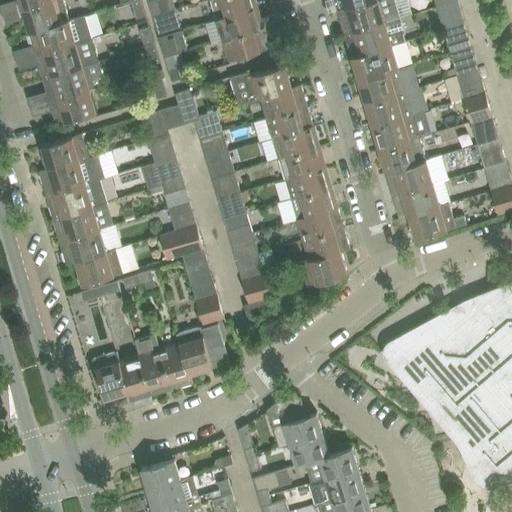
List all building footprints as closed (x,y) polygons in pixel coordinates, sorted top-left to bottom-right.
[(65,0),(48,0),(23,7),(26,17),(30,31),(71,18),(65,0)] [(132,0),(138,17),(143,16),(148,14),(143,0),(132,0)] [(163,12),(159,0),(149,0),(154,15),(163,12)] [(212,0),(218,17),(258,5),(256,0),(212,0)] [(371,0),(339,10),(346,33),(400,17),(401,16),(396,0),(371,0)] [(218,17),(224,38),(265,26),(258,5),(218,17)] [(445,28),(465,22),(461,8),(441,15),(445,28)] [(158,29),(167,26),(163,12),(154,15),(158,29)] [(71,18),(30,31),(37,53),(77,41),(92,37),(85,14),(71,18)] [(400,17),(346,33),(352,56),(393,44),(404,40),(405,40),(403,32),(405,32),(401,16),(400,17)] [(469,35),(465,22),(445,28),(449,42),(469,35)] [(149,26),(140,28),(146,46),(155,43),(150,25),(149,26)] [(265,26),(224,38),(231,59),(271,47),(265,26)] [(182,28),(160,35),(162,41),(166,56),(175,53),(188,49),(182,28)] [(37,53),(44,77),(99,60),(92,37),(37,53)] [(155,43),(146,46),(151,63),(160,60),(155,43)] [(352,56),(359,79),(400,66),(393,44),(352,56)] [(175,53),(166,56),(173,80),(183,77),(180,67),(175,53)] [(454,60),(459,74),(479,68),(475,54),(454,60)] [(44,77),(51,100),(91,88),(106,84),(99,60),(44,77)] [(245,72),(231,76),(239,104),(262,97),(262,96),(293,87),(293,86),(286,63),(249,74),(248,71),(245,72)] [(359,79),(366,102),(407,90),(400,66),(359,79)] [(163,68),(151,72),(153,79),(158,97),(168,94),(165,82),(163,76),(165,76),(163,68)] [(459,74),(465,97),(486,91),(479,68),(459,74)] [(293,87),(262,96),(262,97),(268,116),(309,104),(302,83),(293,86),(293,87)] [(91,88),(51,100),(57,123),(98,111),(91,88)] [(192,88),(177,92),(186,122),(196,119),(201,118),(192,88)] [(366,102),(373,125),(413,112),(407,90),(366,102)] [(465,97),(472,120),(493,114),(486,91),(465,97)] [(268,116),(274,137),(315,125),(309,104),(268,116)] [(174,105),(146,113),(153,136),(171,131),(169,127),(180,124),(174,105)] [(201,118),(196,119),(201,136),(223,129),(217,109),(200,114),(201,118)] [(413,112),(373,125),(380,148),(420,136),(420,135),(432,132),(425,109),(413,112)] [(472,120),(476,134),(497,128),(493,114),(472,120)] [(274,137),(265,140),(270,159),(280,156),(280,157),(321,145),(315,125),(274,137)] [(223,129),(201,136),(206,154),(229,147),(223,129)] [(153,136),(151,141),(152,147),(173,141),(171,131),(153,136)] [(83,132),(42,145),(49,167),(90,155),(83,132)] [(380,148),(387,171),(427,159),(420,136),(380,148)] [(500,137),(479,143),(482,152),(486,167),(507,160),(503,146),(500,137)] [(173,141),(152,147),(156,160),(177,154),(173,141)] [(280,157),(286,178),(327,166),(321,145),(280,157)] [(208,159),(213,177),(235,170),(230,152),(208,159)] [(49,167),(40,170),(47,193),(101,177),(106,175),(99,153),(90,155),(49,167)] [(156,160),(163,184),(185,178),(177,154),(156,160)] [(387,171),(394,194),(445,179),(448,178),(441,155),(427,159),(387,171)] [(511,173),(507,160),(486,167),(490,180),(511,173)] [(286,178),(292,198),(333,186),(327,166),(286,178)] [(213,177),(219,198),(242,191),(235,170),(213,177)] [(47,193),(54,216),(94,204),(108,200),(101,177),(47,193)] [(185,178),(163,184),(166,193),(170,206),(191,200),(187,187),(185,178)] [(445,179),(394,194),(401,216),(410,214),(450,201),(451,200),(445,179)] [(292,198),(298,219),(339,207),(333,186),(292,198)] [(219,198),(225,218),(247,211),(242,191),(219,198)] [(511,208),(511,193),(496,198),(499,212),(511,208)] [(191,200),(170,206),(176,227),(177,230),(198,224),(191,200)] [(454,216),(450,201),(410,214),(417,237),(467,222),(464,213),(454,216)] [(54,216),(60,239),(101,227),(94,204),(54,216)] [(298,219),(304,238),(345,226),(339,207),(298,219)] [(225,218),(231,238),(254,232),(247,211),(225,218)] [(101,227),(60,239),(67,262),(68,263),(77,261),(76,259),(117,247),(123,246),(116,222),(101,227)] [(205,246),(198,224),(161,234),(168,258),(184,253),(205,246)] [(304,238),(310,258),(350,246),(345,226),(304,238)] [(231,238),(237,258),(259,252),(254,232),(231,238)] [(350,246),(310,258),(310,259),(301,261),(308,284),(348,272),(341,250),(351,247),(350,246)] [(117,247),(76,259),(77,261),(78,265),(84,283),(103,278),(124,271),(117,247)] [(259,252),(237,258),(243,279),(265,272),(265,269),(277,266),(272,248),(259,252)] [(185,259),(188,269),(209,263),(207,253),(185,259)] [(188,269),(191,279),(212,272),(209,263),(188,269)] [(152,269),(138,273),(141,283),(155,279),(152,269)] [(191,279),(194,288),(215,282),(212,272),(191,279)] [(265,272),(243,279),(250,301),(272,295),(265,272)] [(138,273),(124,278),(127,287),(141,283),(138,273)] [(101,295),(119,290),(116,280),(98,286),(101,295)] [(194,288),(197,298),(218,292),(215,282),(194,288)] [(467,318),(466,317),(465,316),(455,314),(392,343),(389,354),(389,355),(397,364),(426,398),(437,401),(439,400),(457,421),(458,432),(480,477),(491,483),(494,481),(511,475),(511,282),(507,284),(486,292),(480,302),(481,305),(467,318)] [(84,300),(101,295),(98,286),(81,291),(84,300)] [(197,298),(199,305),(204,322),(225,316),(222,305),(218,292),(197,298)] [(181,341),(190,372),(230,361),(219,322),(202,327),(202,325),(178,332),(181,341)] [(136,340),(140,353),(152,394),(172,388),(160,347),(156,334),(136,340)] [(190,372),(181,341),(160,347),(172,388),(193,382),(190,372)] [(93,357),(105,398),(129,391),(120,359),(117,350),(93,357)] [(152,394),(140,353),(120,359),(129,391),(132,400),(152,394)] [(285,421),(273,424),(279,445),(291,442),(324,432),(317,411),(306,414),(301,396),(292,389),(278,400),(285,421)] [(324,432),(291,442),(297,463),(306,460),(330,453),(330,452),(329,450),(324,432)] [(258,452),(255,444),(245,447),(247,455),(258,452)] [(309,480),(310,482),(359,467),(353,446),(330,453),(306,460),(311,479),(309,480)] [(258,452),(247,455),(251,470),(262,466),(258,452)] [(217,458),(215,462),(217,467),(225,464),(234,462),(232,453),(217,458)] [(142,467),(149,488),(181,478),(175,457),(142,467)] [(316,502),(320,501),(365,487),(359,467),(310,482),(316,502)] [(276,469),(253,476),(257,489),(260,497),(270,494),(269,489),(281,485),(276,469)] [(149,488),(155,509),(188,499),(199,495),(193,475),(181,478),(149,488)] [(231,485),(229,477),(218,480),(221,488),(231,485)] [(224,497),(214,500),(217,511),(218,511),(238,506),(234,494),(231,485),(221,488),(224,497)] [(320,501),(323,511),(358,511),(372,508),(365,487),(320,501)] [(270,494),(260,497),(262,505),(264,511),(284,511),(290,510),(286,498),(273,502),(270,494)] [(188,499),(155,509),(156,511),(191,511),(191,508),(202,505),(199,495),(188,499)]
